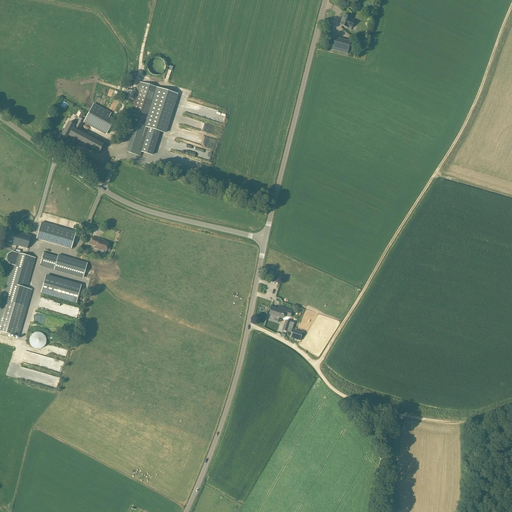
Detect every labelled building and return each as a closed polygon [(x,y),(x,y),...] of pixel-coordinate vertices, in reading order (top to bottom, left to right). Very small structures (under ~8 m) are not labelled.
[(355,20),(351,19),(352,17),(344,15),(341,25),(348,28),(348,27),(352,28),(355,20)] [(351,41),(335,37),(332,50),(348,54),(351,41)] [(153,58),(153,71),(164,71),(164,58),(153,58)] [(141,153),(153,157),(161,132),(165,133),(178,94),(139,82),(126,126),(136,129),(128,153),(140,156),(141,153)] [(75,126),(74,125),(69,122),(61,135),(67,139),(67,138),(98,154),(105,142),(80,129),(83,123),(106,135),(114,120),(109,118),(111,113),(94,103),(86,117),(84,116),(82,119),(79,118),(75,126)] [(182,159),(183,156),(170,152),(168,161),(179,163),(180,158),(182,159)] [(85,155),(81,162),(102,173),(106,166),(85,155)] [(76,232),(41,222),(36,239),(71,249),(76,232)] [(6,229),(2,241),(2,245),(6,246),(7,243),(27,248),(31,236),(6,229)] [(95,248),(99,249),(98,253),(99,254),(103,256),(104,255),(106,251),(108,243),(98,240),(98,239),(92,237),(90,244),(96,245),(95,248)] [(12,266),(2,300),(0,307),(0,331),(18,337),(27,307),(32,289),(27,288),(35,258),(15,252),(12,252),(10,252),(8,254),(7,256),(7,259),(7,262),(9,263),(11,264),(11,266),(12,266)] [(53,268),(54,268),(54,270),(83,278),(87,263),(58,254),(58,257),(44,252),(40,264),(41,264),(40,266),(52,270),(53,268)] [(80,284),(46,275),(41,293),(76,303),(80,290),(81,285),(80,284)] [(284,315),(287,316),(291,317),(293,311),(281,307),(280,310),(272,307),(270,314),(283,319),(284,315)] [(288,332),(291,321),(286,320),(282,330),(288,332)] [(294,330),(291,338),(301,341),(303,333),(294,330)] [(39,333),(37,333),(34,333),(32,335),(30,337),(29,339),(29,342),(30,344),(31,346),(33,348),(36,349),(39,349),(41,348),(44,346),(45,344),(46,341),(45,338),(44,336),(42,334),(39,333)]
